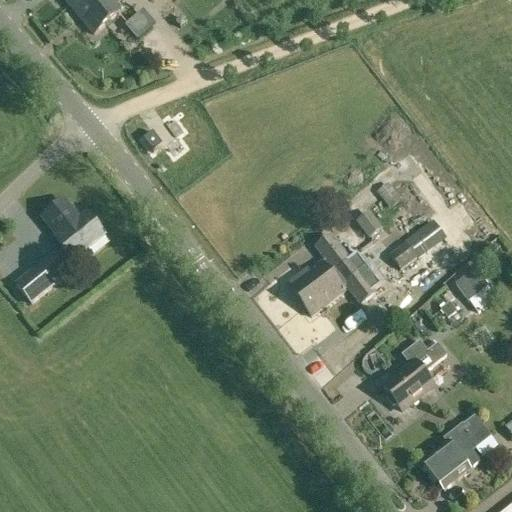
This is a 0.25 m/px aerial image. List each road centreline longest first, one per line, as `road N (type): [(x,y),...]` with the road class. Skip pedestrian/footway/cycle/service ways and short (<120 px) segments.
road 1 (unclassified): [(396,511),(89,124)]
road 2 (track): [(89,124),(414,0)]
road 3 (unclassified): [(89,124),(0,20)]
road 4 (unclassified): [(0,207),(89,124)]
